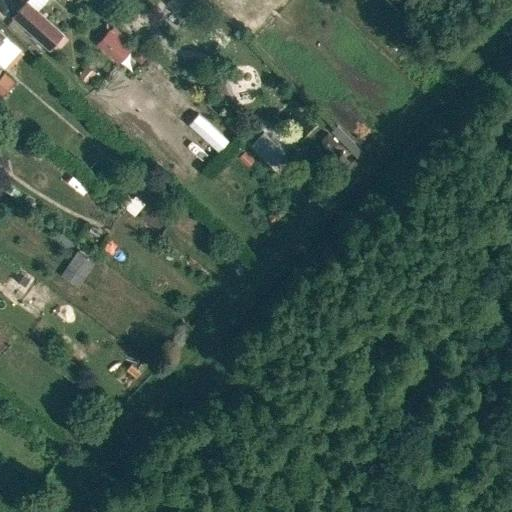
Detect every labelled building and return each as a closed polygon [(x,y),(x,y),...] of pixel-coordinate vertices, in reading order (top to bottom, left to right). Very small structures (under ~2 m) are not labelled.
[(183,17),(198,0),(168,0),(167,3),(183,17)] [(49,50),(64,33),(28,1),(13,17),(49,50)] [(119,63),(132,48),(110,28),(97,43),(119,63)] [(87,66),(79,75),(86,82),(94,73),(87,66)] [(0,96),(0,97),(13,84),(2,74),(0,76),(0,96)] [(199,113),(189,124),(218,151),(229,139),(199,113)] [(262,133),(252,145),(271,163),(282,151),(262,133)] [(57,230),(52,237),(58,241),(63,235),(57,230)] [(94,263),(77,251),(67,265),(85,277),(94,263)]
